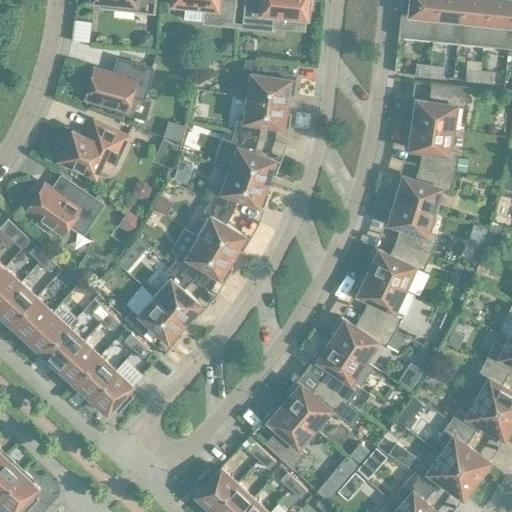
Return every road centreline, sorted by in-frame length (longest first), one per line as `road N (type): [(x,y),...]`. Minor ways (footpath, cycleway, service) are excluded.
road 1 (residential): [(155,445),(171,451),(193,443),(284,348),(324,292),(367,184),(389,0)]
road 2 (residential): [(338,0),(331,78),(303,205),(251,300),(157,411),(150,424),(155,445)]
road 3 (residential): [(62,0),(41,108),(0,173)]
